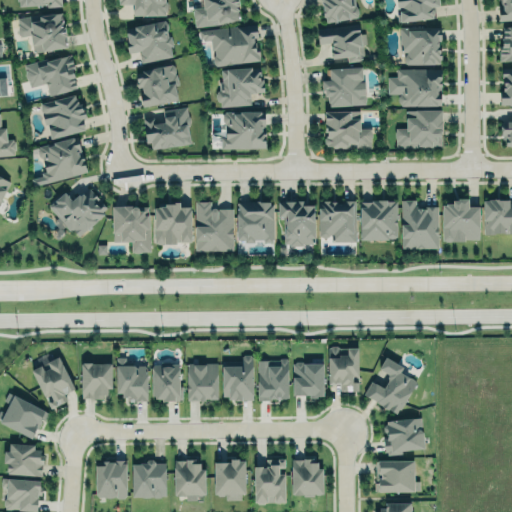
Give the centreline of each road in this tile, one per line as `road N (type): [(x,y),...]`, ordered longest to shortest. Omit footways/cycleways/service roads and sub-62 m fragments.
road 1 (secondary): [(511,281),(0,285)]
road 2 (secondary): [(0,318),(511,314)]
road 3 (residential): [(120,168),(511,167)]
road 4 (residential): [(74,432),(345,428)]
road 5 (residential): [(82,0),(120,168)]
road 6 (residential): [(276,0),(289,62),(294,168)]
road 7 (residential): [(464,0),(472,168)]
